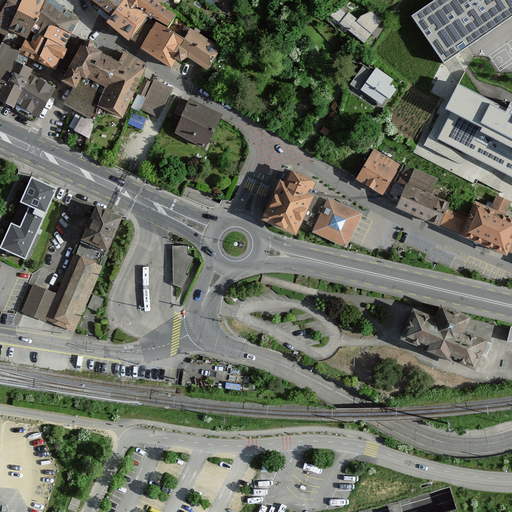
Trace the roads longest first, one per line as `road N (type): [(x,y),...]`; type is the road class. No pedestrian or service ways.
road 1 (tertiary): [(200,326),(212,343),(283,365),(423,436),(463,445),(511,437)]
road 2 (residential): [(511,268),(396,216),(272,146)]
road 3 (primary): [(261,250),(511,306)]
road 4 (residential): [(272,146),(104,31),(78,0)]
road 5 (residential): [(0,335),(126,351),(170,343),(200,326)]
road 6 (primary): [(35,151),(212,234)]
